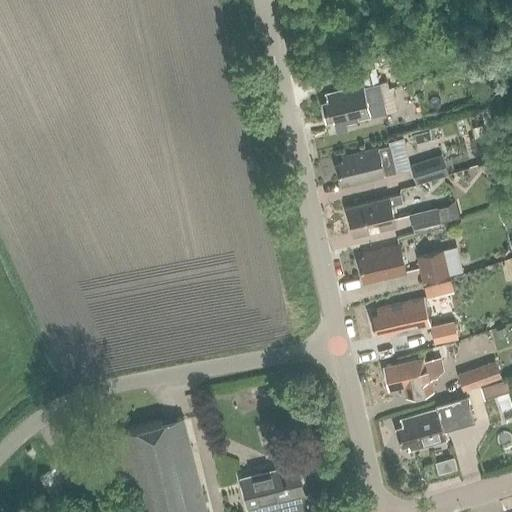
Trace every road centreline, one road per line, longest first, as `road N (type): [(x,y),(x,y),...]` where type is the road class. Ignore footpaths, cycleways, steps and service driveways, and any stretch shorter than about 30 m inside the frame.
road 1 (residential): [(0,459),(41,423),(91,397),(338,349)]
road 2 (residential): [(338,349),(262,0)]
road 3 (residential): [(376,511),(338,349)]
